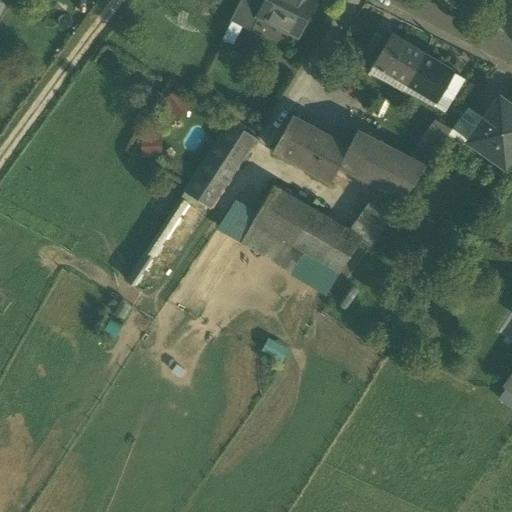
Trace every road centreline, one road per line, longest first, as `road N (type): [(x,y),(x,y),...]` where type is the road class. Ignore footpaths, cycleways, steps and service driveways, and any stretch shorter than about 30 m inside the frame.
road 1 (track): [(113,0),(0,168)]
road 2 (residential): [(402,0),(511,54)]
